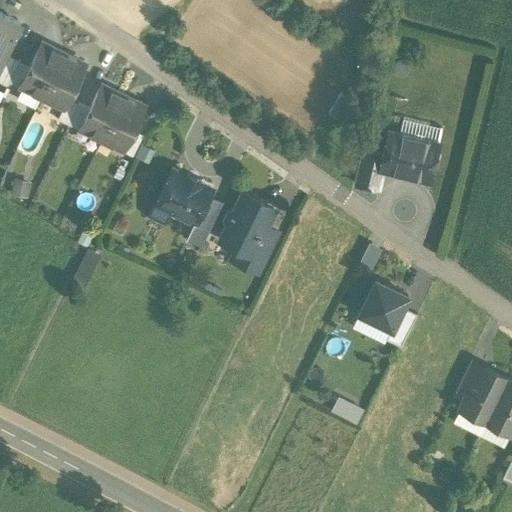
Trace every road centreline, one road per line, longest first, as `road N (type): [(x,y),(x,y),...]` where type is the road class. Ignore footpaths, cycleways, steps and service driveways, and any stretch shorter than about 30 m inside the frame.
road 1 (residential): [(63,0),(511,326)]
road 2 (tertiary): [(0,432),(151,511)]
